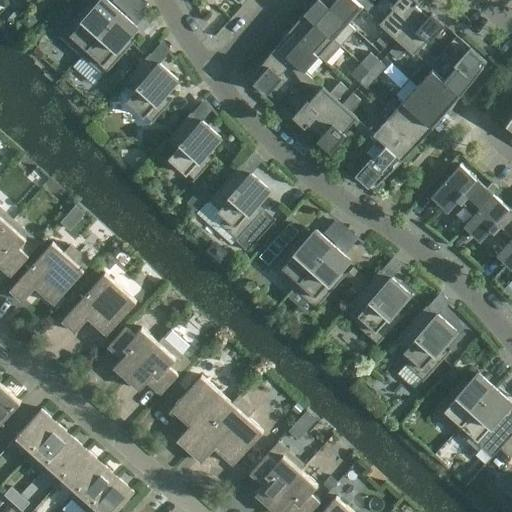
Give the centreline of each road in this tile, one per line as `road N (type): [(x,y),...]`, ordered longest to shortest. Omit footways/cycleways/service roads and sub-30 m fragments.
road 1 (residential): [(511,340),(434,262),(295,166),(214,74)]
road 2 (residential): [(193,511),(0,338)]
